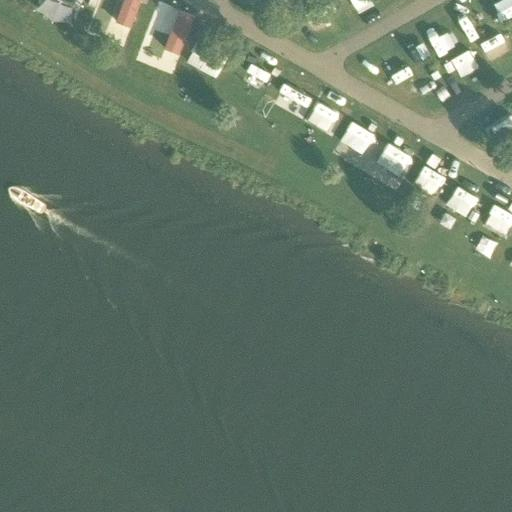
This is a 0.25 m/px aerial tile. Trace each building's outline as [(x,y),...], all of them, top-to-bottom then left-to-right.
[(76,0),(77,8),(95,8),(94,0),(76,0)] [(118,0),(120,31),(138,30),(136,0),(118,0)] [(337,0),(347,16),(371,2),(369,0),(337,0)] [(511,0),(501,0),(499,1),(506,20),(511,18),(511,0)] [(480,6),(456,21),(468,40),(492,25),(480,6)] [(155,8),(158,51),(175,50),(173,7),(155,8)] [(478,43),(489,64),(511,51),(511,47),(502,30),(478,43)] [(183,61),(212,79),(226,58),(197,40),(183,61)] [(158,42),(145,43),(146,67),(159,66),(158,42)] [(397,80),(410,71),(397,56),(385,66),(397,80)] [(511,63),(508,56),(496,63),(502,74),(511,68),(511,63)] [(241,82),(261,95),(273,76),(253,64),(241,82)] [(432,72),(409,87),(415,96),(438,81),(432,72)] [(286,83),(274,103),(295,116),(307,96),(286,83)] [(332,139),(343,116),(316,102),(304,125),(332,139)] [(488,128),(493,137),(511,126),(511,125),(507,117),(488,128)] [(354,125),(334,151),(353,166),(373,140),(354,125)] [(399,179),(412,158),(390,145),(377,165),(399,179)] [(434,199),(448,179),(425,163),(411,183),(434,199)] [(446,206),(466,219),(479,199),(459,186),(446,206)] [(511,213),(498,203),(484,222),(504,236),(511,225),(511,213)]
